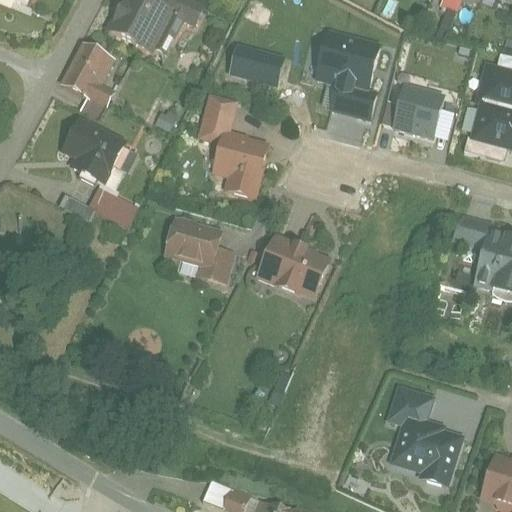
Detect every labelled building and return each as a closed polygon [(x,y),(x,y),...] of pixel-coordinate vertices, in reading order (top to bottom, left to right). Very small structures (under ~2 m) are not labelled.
[(166,10),(146,0),(126,0),(108,35),(152,57),(174,14),(166,10)] [(186,20),(193,6),(182,0),(171,0),(166,10),(174,14),(186,20)] [(371,96),(382,50),(328,37),(317,86),(337,90),(370,99),(371,96)] [(116,64),(85,47),(62,90),(88,105),(93,107),(98,98),(116,64)] [(238,51),(230,82),(278,95),(286,63),(238,51)] [(511,74),(485,68),(476,105),(480,106),(511,113),(511,74)] [(370,99),(337,90),(330,118),(371,128),(379,98),(371,96),(370,99)] [(433,147),(446,102),(405,90),(392,136),(433,147)] [(115,107),(98,98),(93,107),(88,105),(81,119),(103,130),(115,107)] [(211,103),(200,148),(226,155),(231,140),(236,142),(244,111),(211,103)] [(511,113),(480,106),(470,144),(511,154),(511,113)] [(135,153),(85,129),(69,163),(83,170),(77,184),(109,199),(118,180),(122,182),(135,153)] [(226,155),(217,184),(230,189),(227,198),(259,208),(276,154),(236,142),(231,140),(226,155)] [(142,219),(103,200),(92,221),(99,224),(131,241),(142,219)] [(95,233),(99,224),(92,221),(70,210),(66,218),(95,233)] [(243,246),(178,231),(169,270),(204,278),(201,290),(230,297),(243,246)] [(511,246),(492,242),(482,284),(501,288),(498,304),(511,306),(511,246)] [(339,270),(282,246),(262,293),(319,317),(339,270)] [(405,428),(428,434),(436,408),(398,397),(388,431),(403,436),(405,428)] [(403,436),(392,476),(423,484),(421,491),(450,498),(463,447),(443,442),(444,438),(428,434),(405,428),(403,436)] [(511,511),(511,473),(501,471),(488,511),(511,511)] [(248,511),(250,508),(230,501),(231,497),(211,490),(204,510),(211,511),(248,511)]
